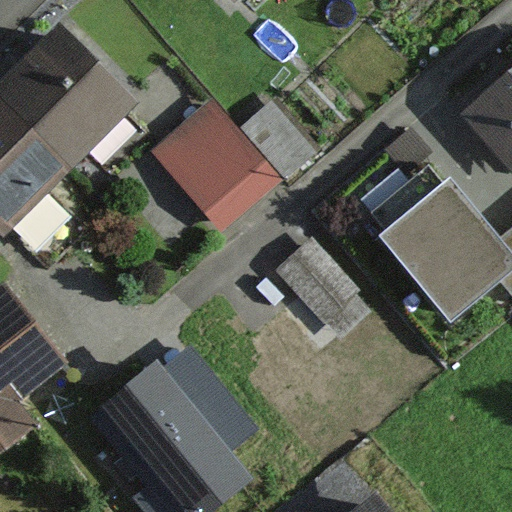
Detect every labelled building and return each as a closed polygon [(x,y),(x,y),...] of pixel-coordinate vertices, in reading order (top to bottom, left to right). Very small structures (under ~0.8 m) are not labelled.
[(65,29),(0,89),(0,231),(136,105),(65,29)] [(511,86),(473,121),(511,165),(511,86)] [(211,99),(152,151),(223,231),(282,179),(211,99)] [(450,190),(380,248),(451,333),(504,289),(511,297),(511,234),(497,247),(450,190)] [(313,237),(276,270),(338,339),(375,307),(313,237)] [(0,473),(35,446),(4,406),(44,376),(5,326),(0,329),(0,473)] [(189,352),(97,426),(149,489),(134,501),(143,511),(223,511),(254,488),(230,458),(258,436),(189,352)]
